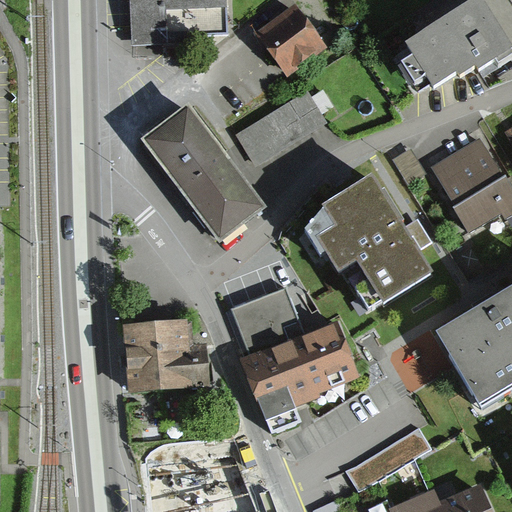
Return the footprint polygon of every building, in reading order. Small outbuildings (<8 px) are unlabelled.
[(130,0),(132,47),(169,46),(169,31),(225,28),(223,0),(130,0)] [(427,77),(434,88),(458,72),(460,75),(476,65),(485,78),(511,60),(511,42),(483,0),(469,0),(405,43),(413,55),(403,61),(418,83),(427,77)] [(254,35),(286,77),(327,46),(294,4),(254,35)] [(237,135),(257,166),(328,122),(309,91),(237,135)] [(189,106),(144,140),(219,240),(264,206),(189,106)] [(511,190),(481,140),(432,169),(471,232),(502,213),(505,217),(511,213),(511,190)] [(411,148),(393,160),(409,185),(427,174),(411,148)] [(401,221),(404,220),(384,188),(380,191),(370,174),(322,204),(324,206),(305,232),(320,256),(325,253),(337,271),(345,266),(369,304),(383,296),(386,300),(433,271),(411,238),(405,227),(401,221)] [(418,219),(405,227),(411,238),(413,237),(422,250),(433,243),(418,219)] [(302,315),(316,311),(309,281),(294,285),(302,315)] [(481,408),(511,389),(511,286),(435,333),(481,408)] [(287,290),(232,310),(250,357),(290,341),(284,326),(299,320),(287,290)] [(190,318),(124,324),(129,393),(210,387),(207,343),(192,344),(190,318)] [(250,357),(243,360),(273,431),(301,419),(297,410),(324,399),(322,393),(362,376),(338,320),(290,341),(250,357)] [(359,467),(347,472),(357,490),(377,481),(431,449),(420,430),(359,467)] [(267,511),(236,436),(140,446),(144,511),(267,511)] [(494,511),(481,484),(442,502),(436,489),(387,511),(386,511),(383,504),(370,510),(370,511),(494,511)] [(338,500),(314,511),(337,511),(343,510),(338,500)]
